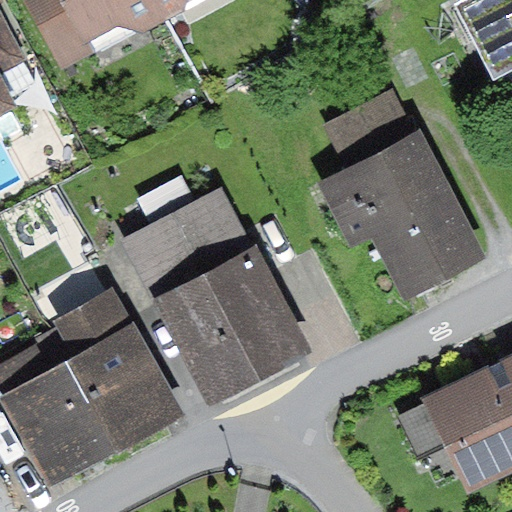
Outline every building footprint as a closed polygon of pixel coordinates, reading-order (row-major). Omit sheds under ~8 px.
[(82,51),(56,0),(16,0),(58,78),(88,62),(82,51)] [(171,26),(157,0),(56,0),(82,51),(120,32),(143,41),(171,26)] [(153,0),(166,27),(171,26),(188,17),(191,0),(153,0)] [(511,0),(475,0),(453,11),(492,89),(511,79),(511,0)] [(0,78),(27,64),(0,14),(0,78)] [(0,123),(18,113),(0,80),(0,123)] [(325,129),(348,176),(416,143),(393,96),(325,129)] [(348,176),(320,190),(352,254),(370,245),(401,308),(484,266),(421,140),(416,143),(348,176)] [(137,203),(151,230),(197,206),(183,179),(137,203)] [(122,245),(156,308),(257,254),(224,191),(197,206),(151,230),(122,245)] [(257,254),(156,308),(211,415),(314,362),(257,254)] [(75,367),(67,371),(117,462),(184,426),(113,297),(54,329),(75,367)] [(39,350),(0,370),(0,398),(53,497),(117,462),(67,371),(54,378),(39,350)] [(511,363),(424,405),(426,409),(399,421),(417,459),(446,446),(470,496),(511,476),(511,363)]
